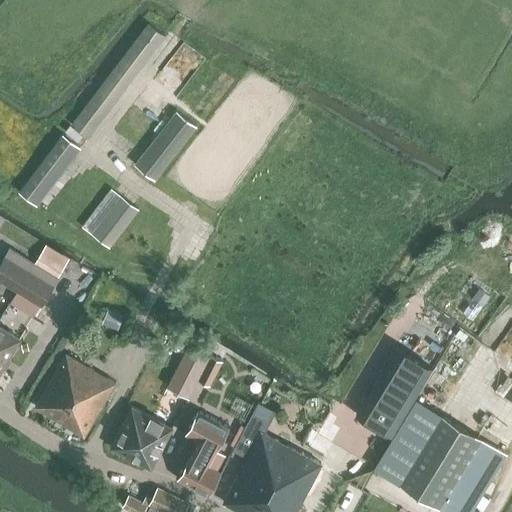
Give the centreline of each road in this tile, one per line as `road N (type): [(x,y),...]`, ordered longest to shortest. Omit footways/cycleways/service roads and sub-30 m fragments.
road 1 (track): [(185,17),(91,150),(191,222),(146,305),(134,366),(87,456)]
road 2 (residential): [(206,508),(111,460),(82,456),(0,407)]
